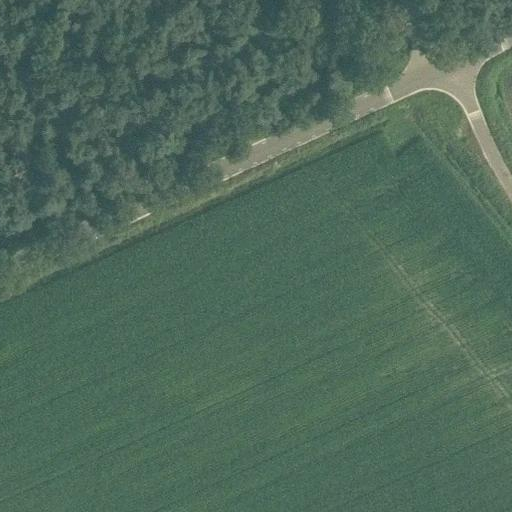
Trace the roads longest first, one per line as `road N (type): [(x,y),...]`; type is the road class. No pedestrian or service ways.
road 1 (unclassified): [(0,271),(435,71)]
road 2 (unclassified): [(511,188),(462,85),(435,71)]
